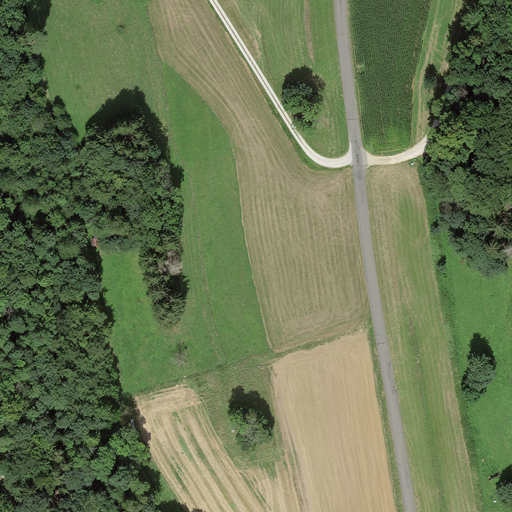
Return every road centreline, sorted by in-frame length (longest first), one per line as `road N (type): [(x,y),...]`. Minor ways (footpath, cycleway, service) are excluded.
road 1 (track): [(169,511),(125,419),(89,247),(13,0)]
road 2 (unclassified): [(408,511),(340,0)]
road 3 (track): [(496,0),(422,148),(386,163),(356,157),(337,164),(308,153),(210,0)]
